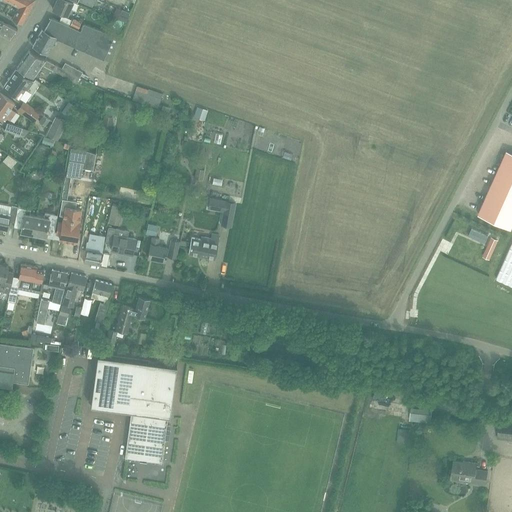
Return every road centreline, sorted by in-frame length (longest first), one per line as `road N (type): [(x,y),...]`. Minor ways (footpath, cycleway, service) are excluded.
road 1 (unclassified): [(511,356),(466,340),(225,295)]
road 2 (residential): [(225,295),(0,250)]
